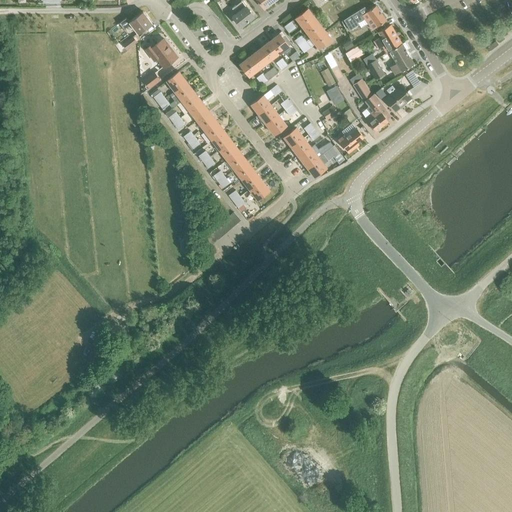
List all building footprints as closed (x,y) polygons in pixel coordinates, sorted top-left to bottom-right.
[(257,0),(264,8),(274,0),(257,0)] [(232,16),(240,26),(253,16),(241,1),(232,8),(236,13),(232,16)] [(364,7),(343,20),(350,30),(358,25),(356,23),(365,17),(368,20),(371,18),(377,26),(386,20),(375,5),(367,11),(364,7)] [(295,17),(303,27),(315,18),(308,8),(295,17)] [(131,24),(138,34),(152,23),(142,11),(129,21),(126,17),(119,23),(124,29),(131,24)] [(303,27),(311,38),(323,28),(315,18),(303,27)] [(284,26),(289,32),(296,27),(291,21),(284,26)] [(388,49),(389,51),(402,44),(393,29),(390,24),(378,32),(380,36),(373,41),(378,49),(385,45),(388,49)] [(323,28),(311,38),(318,48),(330,38),(323,28)] [(279,33),(269,41),(279,53),(282,51),(284,53),(291,48),(289,45),(279,33)] [(294,40),(299,46),(306,41),(301,35),(294,40)] [(122,44),(126,49),(136,42),(132,36),(122,44)] [(157,58),(163,67),(177,57),(172,49),(171,50),(168,46),(169,45),(163,38),(153,46),(151,45),(145,49),(154,61),(157,58)] [(350,39),(342,44),(345,50),(353,45),(350,39)] [(269,41),(259,49),(269,60),(279,53),(269,41)] [(306,41),(299,46),(304,52),(311,47),(306,41)] [(488,47),(491,50),(499,44),(496,41),(488,47)] [(402,44),(389,51),(396,63),(390,66),(394,74),(401,71),(414,63),(405,48),(407,47),(404,42),(402,44)] [(345,52),(350,61),(363,54),(358,45),(345,52)] [(259,49),(250,56),(259,68),(269,60),(259,49)] [(292,61),(299,55),(296,51),(289,56),(292,61)] [(259,68),(250,56),(239,64),(249,76),(259,68)] [(287,65),(282,58),(276,62),(281,69),(287,65)] [(384,74),(375,59),(367,65),(375,79),(384,74)] [(268,68),(262,73),(268,80),(274,75),(268,68)] [(328,68),(320,72),(328,86),(335,82),(328,68)] [(166,80),(173,90),(186,81),(179,71),(166,80)] [(143,80),(149,87),(159,79),(154,72),(143,80)] [(350,79),(353,84),(363,100),(371,95),(361,79),(363,77),(360,72),(350,79)] [(268,80),(262,73),(256,77),(261,84),(268,80)] [(173,90),(180,99),(193,90),(186,81),(173,90)] [(270,90),(274,96),(281,91),(277,84),(270,90)] [(386,89),(390,94),(385,98),(395,110),(411,97),(401,85),(396,89),(392,85),(386,89)] [(380,88),(375,92),(380,98),(385,94),(380,88)] [(180,99),(188,109),(201,100),(193,90),(180,99)] [(153,97),(158,103),(164,97),(160,91),(153,97)] [(370,114),(365,118),(375,131),(388,121),(386,119),(390,115),(373,94),(367,99),(371,104),(366,108),(370,114)] [(251,104),(258,114),(271,105),(263,95),(251,104)] [(164,97),(158,103),(163,109),(169,104),(164,97)] [(280,104),(285,110),(292,104),(287,98),(280,104)] [(188,109),(196,120),(209,111),(201,100),(188,109)] [(292,104),(285,110),(290,116),(296,111),(292,104)] [(258,114),(266,125),(278,115),(271,105),(258,114)] [(322,112),(327,119),(337,112),(333,105),(322,112)] [(168,116),(173,123),(180,117),(175,111),(168,116)] [(196,120),(204,129),(216,120),(209,111),(196,120)] [(278,115),(266,125),(274,134),(286,125),(278,115)] [(180,117),(173,123),(178,129),(185,123),(180,117)] [(204,129),(211,139),(223,129),(216,120),(204,129)] [(303,128),(308,134),(316,129),(310,122),(303,128)] [(283,137),(291,147),(304,138),(296,127),(283,137)] [(337,140),(348,153),(359,144),(357,142),(363,137),(356,128),(346,136),(344,134),(337,140)] [(211,139),(219,150),(232,141),(223,129),(211,139)] [(316,129),(308,134),(313,140),(320,135),(316,129)] [(183,136),(188,142),(195,137),(190,131),(183,136)] [(195,137),(188,142),(193,148),(199,143),(195,137)] [(291,147),(299,157),(311,148),(304,138),(291,147)] [(219,150),(226,159),(239,150),(232,141),(219,150)] [(299,157),(307,167),(319,158),(311,148),(299,157)] [(330,148),(323,154),(328,160),(335,154),(330,148)] [(198,155),(203,162),(210,156),(205,150),(198,155)] [(226,159),(234,168),(246,159),(239,150),(226,159)] [(319,158),(307,167),(314,177),(326,167),(324,164),(328,160),(324,155),(323,154),(319,158)] [(210,156),(203,162),(208,168),(214,163),(210,156)] [(234,168),(241,179),(254,170),(246,159),(234,168)] [(213,175),(218,181),(224,176),(220,170),(213,175)] [(241,179),(249,189),(262,180),(254,170),(241,179)] [(224,176),(218,181),(223,187),(229,182),(224,176)] [(262,180),(249,189),(257,199),(269,189),(262,180)] [(228,195),(232,200),(239,195),(235,190),(228,195)] [(239,195),(232,200),(238,207),(244,202),(239,195)] [(233,212),(229,215),(236,223),(240,220),(233,212)] [(229,215),(225,219),(232,227),(236,223),(229,215)] [(225,219),(221,222),(228,230),(232,227),(225,219)] [(221,222),(217,226),(224,234),(228,230),(221,222)] [(217,226),(213,229),(220,237),(224,234),(217,226)] [(213,229),(209,233),(216,241),(220,237),(213,229)] [(209,233),(205,236),(211,244),(216,241),(209,233)]
